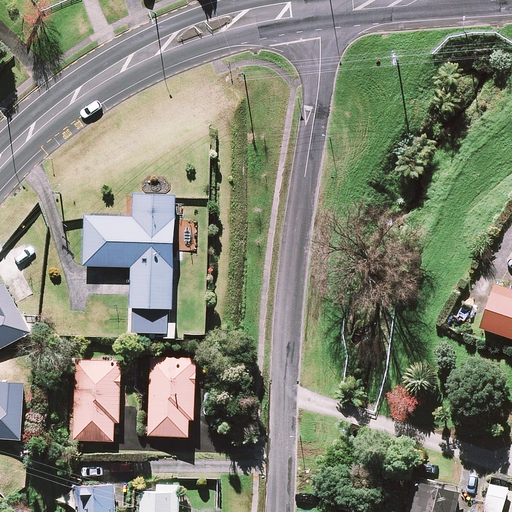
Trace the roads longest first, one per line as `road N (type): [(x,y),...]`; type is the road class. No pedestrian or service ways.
road 1 (residential): [(315,4),(321,62),(289,272),(278,511)]
road 2 (tertiary): [(0,152),(86,83),(156,46),(222,20),(315,4)]
